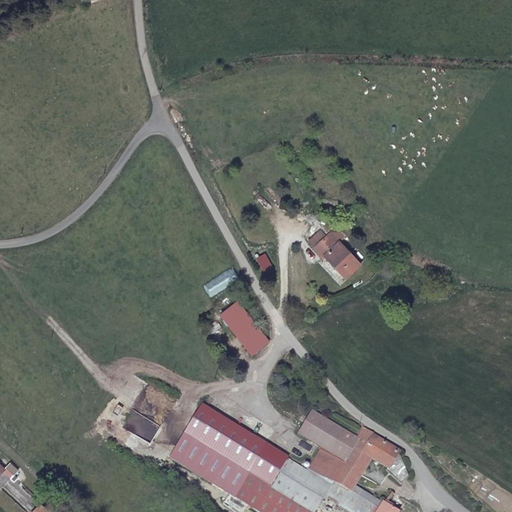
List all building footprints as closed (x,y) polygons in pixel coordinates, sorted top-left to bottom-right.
[(310,244),(320,233),(313,226),(303,237),(310,244)] [(352,266),(358,260),(325,228),(320,233),(310,244),(319,254),(321,252),(338,269),(346,260),(352,266)] [(272,269),(265,256),(257,260),(264,274),(272,269)] [(344,274),(352,266),(346,260),(338,269),(344,274)] [(272,347),(237,309),(222,323),(257,361),(272,347)] [(238,492),(269,443),(206,403),(173,454),(237,494),(238,492)] [(301,434),(330,454),(344,462),(359,439),(316,411),(301,434)] [(373,435),(364,430),(359,439),(344,462),(330,454),(318,474),(332,482),(350,491),(360,498),(369,503),(363,511),(380,511),(384,507),(362,493),(363,491),(355,487),(372,461),(387,469),(385,473),(400,488),(409,477),(398,452),(373,437),(373,435)] [(253,468),(316,509),(325,494),(331,485),(318,474),(269,443),(253,468)] [(42,511),(49,506),(0,460),(0,484),(29,511),(42,511)] [(314,511),(316,509),(253,468),(238,492),(237,494),(264,511),(314,511)] [(318,474),(331,485),(331,484),(332,482),(318,474)] [(331,485),(325,494),(342,504),(350,491),(332,482),(331,484),(331,485)] [(355,511),(363,511),(369,503),(360,498),(350,491),(342,504),(355,511)]
